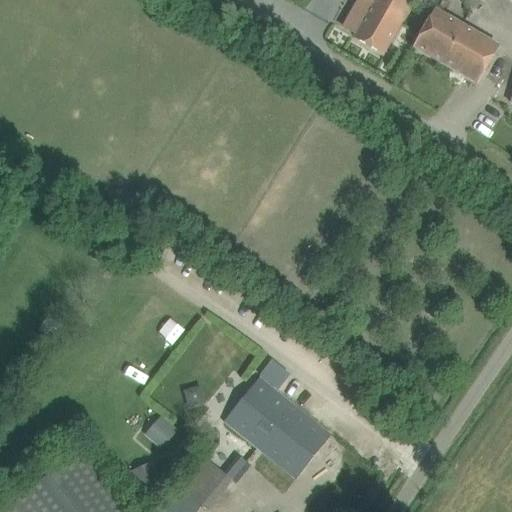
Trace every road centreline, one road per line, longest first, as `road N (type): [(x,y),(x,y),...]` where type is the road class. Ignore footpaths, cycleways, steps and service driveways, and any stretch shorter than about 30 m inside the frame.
road 1 (unclassified): [(511,189),(325,62),(253,0)]
road 2 (unclassified): [(393,511),(511,339)]
